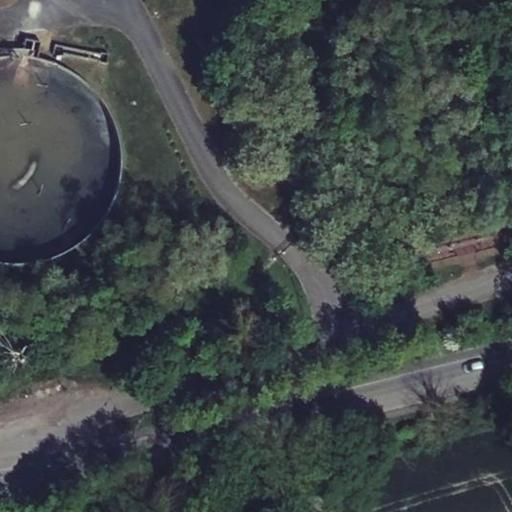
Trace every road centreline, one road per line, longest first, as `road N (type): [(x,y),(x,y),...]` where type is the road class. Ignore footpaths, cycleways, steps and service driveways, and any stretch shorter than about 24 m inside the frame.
road 1 (tertiary): [(0,481),(511,352)]
road 2 (unknown): [(221,191),(205,138),(209,48),(234,0)]
